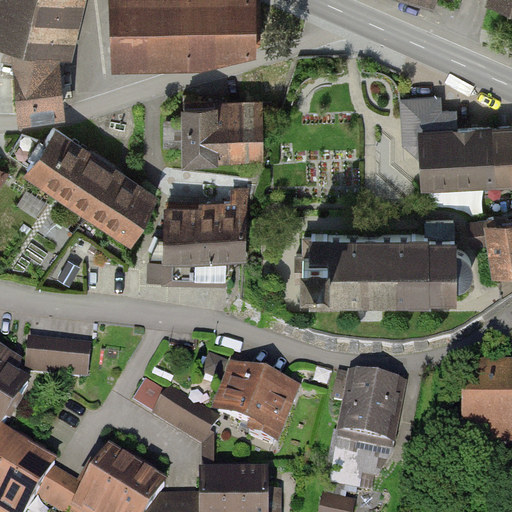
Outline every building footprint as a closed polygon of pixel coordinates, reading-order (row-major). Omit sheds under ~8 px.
[(61,48),(70,51),(81,0),(0,0),(0,66),(12,70),(17,111),(66,105),(61,48)] [(252,0),(107,0),(107,59),(209,60),(253,45),(252,0)] [(419,141),(422,186),(511,180),(511,119),(444,124),(442,96),(401,98),(404,142),(419,141)] [(262,97),(180,99),(181,161),(263,159),(262,97)] [(55,118),(23,164),(130,238),(162,192),(55,118)] [(0,186),(9,172),(0,166),(0,186)] [(162,196),(162,262),(148,262),(148,283),(229,283),(229,259),(243,259),(244,187),(230,187),(230,196),(162,196)] [(511,214),(483,218),(489,270),(511,267),(511,214)] [(305,296),(313,296),(313,298),(329,298),(329,297),(365,297),(365,299),(378,299),(378,296),(413,296),(413,298),(430,298),(430,295),(456,295),(456,283),(461,282),(464,281),(467,279),(471,275),(472,270),(473,264),(472,260),(469,255),(466,252),(460,249),(456,249),(456,237),(455,237),(455,220),(427,220),(427,233),(413,233),(413,234),(378,235),(378,233),(365,233),(365,235),(329,235),(329,233),(313,234),(313,236),(306,236),(306,254),(298,254),(298,278),(305,278),(305,296)] [(28,339),(25,373),(88,378),(91,344),(28,339)] [(0,425),(27,379),(0,362),(0,425)] [(211,415),(280,442),(301,390),(231,363),(211,415)] [(511,363),(462,364),(463,446),(511,445),(511,363)] [(405,385),(348,375),(329,486),(375,494),(380,460),(392,462),(405,385)] [(168,391),(153,416),(199,445),(202,446),(212,430),(217,421),(168,391)] [(0,488),(26,445),(0,429),(0,488)] [(202,446),(199,445),(201,472),(214,472),(212,430),(202,446)] [(55,462),(26,445),(0,488),(0,511),(25,511),(33,498),(52,467),(55,462)] [(108,447),(85,485),(69,511),(70,511),(108,511),(137,465),(108,447)] [(166,482),(137,465),(108,511),(148,511),(159,494),(166,482)] [(85,485),(52,467),(33,498),(56,511),(68,511),(69,511),(85,485)] [(201,472),(198,472),(198,494),(197,511),(232,511),(233,472),(214,472),(201,472)] [(266,511),(266,473),(233,472),(232,511),(266,511)] [(197,511),(198,494),(159,494),(148,511),(197,511)] [(355,511),(357,504),(324,498),(321,511),(355,511)]
